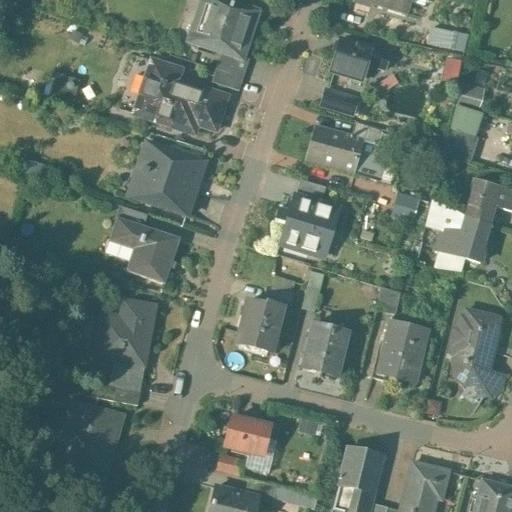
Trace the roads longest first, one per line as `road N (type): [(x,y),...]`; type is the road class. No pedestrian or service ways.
road 1 (residential): [(193,374),(238,212),(312,0)]
road 2 (residential): [(511,393),(480,448),(193,374)]
road 3 (residential): [(157,511),(193,374)]
